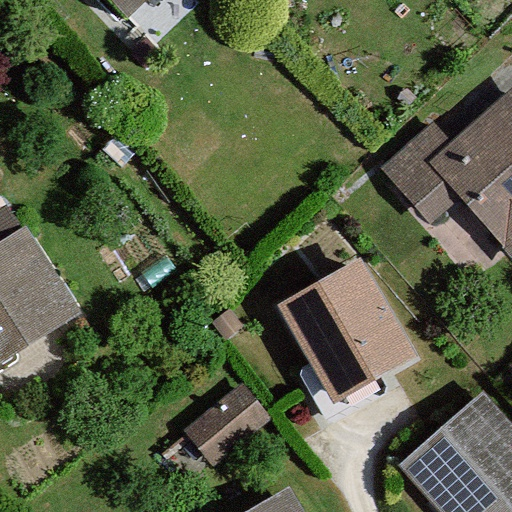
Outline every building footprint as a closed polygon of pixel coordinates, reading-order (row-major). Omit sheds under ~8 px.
[(131,0),(142,11),(153,0),(131,0)] [(438,112),(386,160),(470,249),(497,223),(511,239),(511,98),(465,142),(438,112)] [(0,371),(80,317),(22,233),(0,247),(0,371)] [(380,254),(295,296),(348,402),(432,360),(380,254)] [(219,462),(277,415),(247,377),(189,424),(219,462)] [(389,482),(416,511),(511,511),(511,427),(484,397),(389,482)] [(299,511),(288,492),(253,511),(299,511)]
